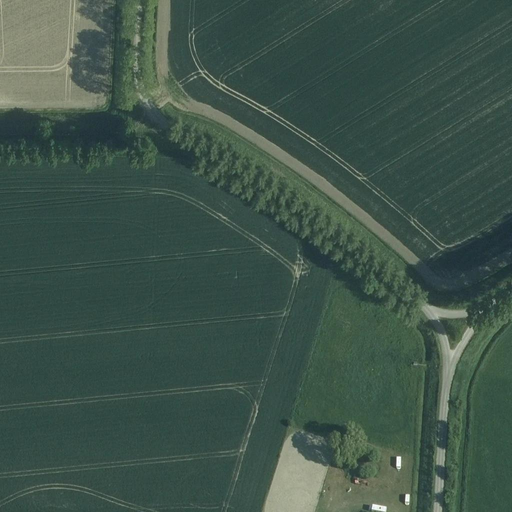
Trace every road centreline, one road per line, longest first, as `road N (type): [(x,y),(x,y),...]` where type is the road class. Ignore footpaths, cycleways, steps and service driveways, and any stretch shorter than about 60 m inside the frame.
road 1 (unclassified): [(425,306),(319,219),(163,122),(135,70),(138,0)]
road 2 (track): [(0,141),(136,140),(163,122)]
road 3 (unclassified): [(436,511),(449,365)]
